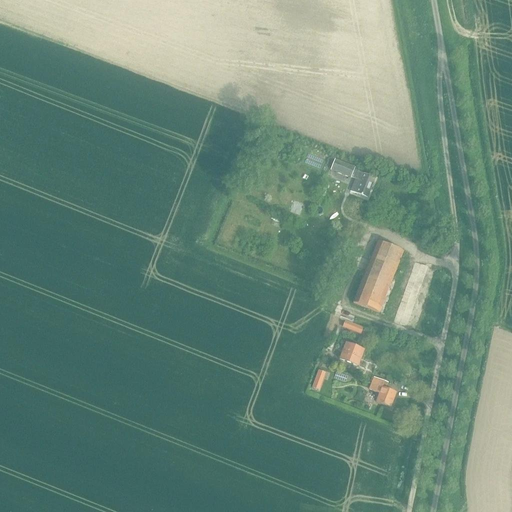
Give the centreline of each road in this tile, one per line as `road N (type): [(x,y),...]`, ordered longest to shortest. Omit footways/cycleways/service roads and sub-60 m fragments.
road 1 (unclassified): [(428,511),(472,270),(443,56)]
road 2 (unclassified): [(443,56),(439,103),(454,283),(410,511)]
